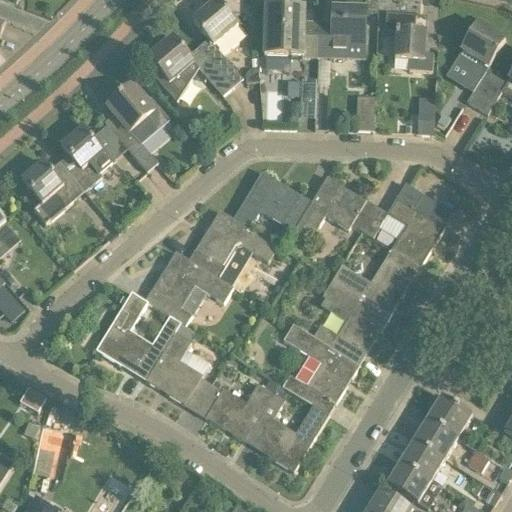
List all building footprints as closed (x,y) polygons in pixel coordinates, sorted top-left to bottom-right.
[(208,44),(199,51),(234,92),(244,84),(215,51),(239,31),(218,5),(193,26),(208,44)] [(266,11),(265,61),(319,62),(319,26),(305,26),(305,12),(266,11)] [(319,62),(364,63),(366,14),(334,13),(333,26),(319,26),(319,62)] [(396,37),(394,64),(410,65),(409,75),(432,77),(434,59),(425,59),(427,38),(415,37),(416,20),(388,18),(387,36),(396,37)] [(476,113),(496,81),(486,75),(505,45),(479,28),(462,57),(447,81),(473,97),(467,107),(476,113)] [(200,75),(223,102),(234,92),(199,51),(189,60),(173,42),(149,63),(159,75),(153,80),(178,109),(193,87),(200,75)] [(247,88),(259,87),(258,73),(251,74),(246,80),(247,88)] [(511,101),(511,79),(507,88),(496,81),(476,113),(488,120),(502,96),(511,101)] [(154,111),(136,91),(123,101),(121,100),(107,112),(117,123),(107,131),(148,178),(159,169),(136,143),(164,120),(155,110),(154,111)] [(358,136),(376,136),(376,102),(358,102),(358,136)] [(419,102),(418,140),(434,141),(435,102),(419,102)] [(291,117),(286,122),(286,128),(298,129),(298,118),(291,117)] [(438,127),(446,131),(446,132),(452,122),(442,117),(437,126),(438,127)] [(340,123),(329,123),(328,134),(340,134),(340,123)] [(96,139),(115,161),(124,154),(105,131),(96,139)] [(113,169),(92,143),(83,133),(62,151),(70,161),(60,168),(62,171),(85,197),(103,182),(101,179),(113,169)] [(495,167),(497,156),(483,154),(481,165),(495,167)] [(46,230),(85,197),(62,171),(54,178),(44,167),(22,185),(42,208),(34,215),(46,230)] [(295,235),(310,211),(312,207),(282,189),(280,193),(274,189),(276,185),(262,177),(234,223),(250,234),(261,217),(283,231),(284,229),(295,235)] [(306,249),(308,250),(326,222),(349,236),(353,231),(363,237),(377,213),(327,183),(312,207),(310,211),(295,235),(292,240),(295,242),(306,249)] [(455,195),(449,204),(457,209),(463,200),(455,195)] [(414,216),(397,205),(388,219),(388,220),(406,232),(391,256),(417,272),(420,274),(432,255),(429,253),(433,246),(436,248),(445,235),(441,233),(450,219),(453,221),(454,220),(423,201),(414,216)] [(377,213),(363,237),(373,243),(388,220),(388,219),(377,213)] [(279,252),(250,234),(234,223),(221,215),(212,229),(216,231),(212,238),(208,236),(196,255),(200,257),(194,267),(218,282),(224,271),(226,273),(240,250),(269,268),(279,252)] [(0,256),(5,252),(0,246),(13,235),(0,220),(0,256)] [(298,262),(306,249),(295,242),(287,255),(298,262)] [(343,270),(333,286),(391,322),(405,299),(401,297),(417,272),(391,256),(371,288),(343,270)] [(234,292),(218,282),(194,267),(176,257),(168,270),(172,272),(167,279),(164,277),(152,296),(155,298),(149,308),(170,321),(182,329),(187,332),(207,299),(224,309),(234,292)] [(321,330),(314,341),(357,368),(371,346),(375,348),(391,322),(333,286),(333,285),(323,301),(326,303),(321,311),(347,327),(338,341),(321,330)] [(153,350),(131,336),(149,308),(133,298),(97,356),(121,371),(124,367),(148,383),(176,338),(182,329),(170,321),(153,350)] [(25,316),(14,304),(1,315),(12,328),(25,316)] [(176,338),(190,347),(196,337),(187,332),(182,329),(176,338)] [(285,393),(313,411),(329,421),(348,391),(344,389),(349,382),(352,385),(361,370),(357,368),(314,341),(294,329),(284,346),(314,364),(300,388),(289,381),(283,392),(285,393)] [(190,347),(176,338),(148,383),(146,386),(159,395),(161,391),(168,395),(166,399),(185,411),(187,408),(198,415),(213,390),(202,383),(211,370),(187,355),(192,348),(190,347)] [(275,400),(279,402),(285,393),(283,392),(270,384),(264,393),(275,400)] [(223,397),(213,390),(198,415),(208,421),(206,424),(225,436),(227,432),(234,437),(232,440),(245,448),(247,445),(275,400),(264,393),(258,389),(247,408),(224,394),(223,397)] [(47,404),(29,394),(21,408),(39,418),(47,404)] [(279,402),(275,400),(247,445),(272,460),(270,463),(294,479),(329,421),(313,411),(296,438),(274,425),(286,406),(279,402)] [(428,425),(460,445),(475,422),(443,402),(428,425)] [(415,446),(447,466),(460,445),(428,425),(415,446)] [(24,439),(35,443),(40,431),(29,427),(24,439)] [(415,446),(402,467),(434,487),(447,466),(415,446)] [(125,454),(108,483),(126,493),(143,464),(125,454)] [(481,478),(490,464),(475,455),(467,469),(481,478)] [(0,489),(12,471),(0,464),(0,462),(1,460),(0,459),(0,489)] [(402,467),(388,490),(419,510),(434,487),(402,467)] [(511,475),(506,472),(499,484),(509,490),(511,484),(511,475)] [(212,505),(219,494),(207,486),(200,497),(212,505)] [(477,501),(472,510),(475,511),(494,511),(502,500),(492,494),(485,506),(477,501)] [(407,511),(382,496),(372,511),(407,511)]
